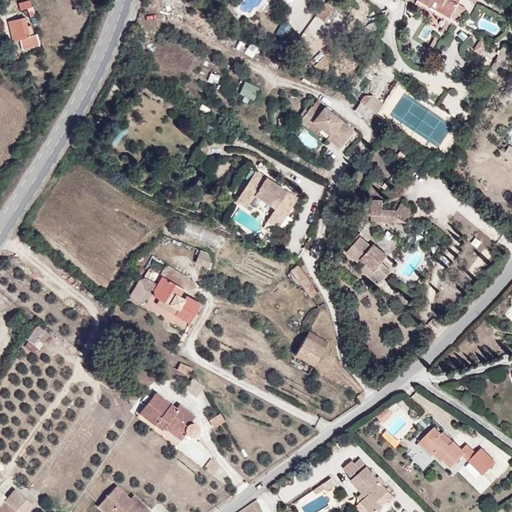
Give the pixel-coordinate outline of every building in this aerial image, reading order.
[(321,19),(329,9),(328,8),(330,7),(321,0),(315,0),(309,8),(321,19)] [(29,13),(26,3),(21,4),(24,14),(29,13)] [(456,22),(467,10),(461,6),(450,18),(456,22)] [(12,16),(11,10),(0,12),(1,18),(12,16)] [(24,34),(19,14),(12,16),(1,18),(7,39),(14,37),(17,46),(32,42),(30,33),(24,34)] [(306,44),(323,23),(316,17),(298,37),(306,44)] [(502,54),(508,42),(499,37),(492,49),(502,54)] [(241,51),(244,42),(236,39),(233,48),(241,51)] [(250,43),(244,54),(252,58),(258,47),(250,43)] [(494,68),(502,54),(492,49),(484,63),(494,68)] [(207,81),(217,84),(219,76),(210,73),(207,81)] [(253,101),(259,88),(244,82),(238,95),(253,101)] [(312,106),(317,100),(308,92),(303,99),(312,106)] [(370,122),(382,102),(365,93),(353,113),(370,122)] [(323,134),(338,116),(317,100),(312,106),(303,99),(290,116),(302,124),(305,120),(323,134)] [(331,147),(349,125),(338,116),(323,134),(320,138),(331,147)] [(297,138),(311,150),(318,142),(303,129),(297,138)] [(291,192),(246,164),(231,188),(243,196),(244,194),(265,206),(259,217),(272,224),(291,192)] [(243,196),(231,188),(226,196),(238,204),(243,196)] [(393,212),(403,217),(410,205),(397,198),(390,210),(377,210),(378,195),(368,195),(367,216),(393,216),(393,212)] [(376,281),(387,268),(377,259),(383,252),(370,241),(368,243),(357,234),(344,249),(355,258),(357,255),(363,260),(358,266),(376,281)] [(207,268),(211,255),(198,251),(194,265),(207,268)] [(174,278),(178,270),(156,258),(151,267),(174,278)] [(146,276),(151,267),(141,261),(136,271),(146,276)] [(313,289),(292,262),(284,269),(303,296),(313,289)] [(187,304),(192,294),(176,286),(174,289),(169,287),(174,278),(151,267),(146,276),(141,286),(141,291),(149,295),(150,291),(162,296),(158,304),(181,316),(182,314),(187,304)] [(162,296),(150,291),(149,295),(147,299),(158,304),(162,296)] [(186,316),(191,305),(187,304),(182,314),(186,316)] [(319,336),(300,322),(296,327),(316,341),(319,336)] [(35,346),(44,331),(35,326),(26,341),(35,346)] [(316,341),(296,327),(284,345),(303,359),(316,341)] [(80,364),(93,374),(98,368),(97,350),(93,347),(80,364)] [(199,363),(185,355),(180,363),(195,370),(199,363)] [(180,362),(176,370),(187,376),(191,369),(180,362)] [(511,365),(501,369),(503,376),(511,373),(511,365)] [(511,379),(511,373),(503,376),(505,382),(511,379)] [(192,378),(183,389),(195,398),(203,387),(192,378)] [(153,416),(156,412),(162,417),(160,421),(177,434),(182,427),(184,429),(187,430),(190,430),(192,428),(193,423),(191,420),(188,419),(191,415),(175,401),(172,405),(150,388),(135,407),(150,419),(153,416)] [(208,422),(219,416),(214,409),(204,415),(208,422)] [(383,424),(392,415),(385,409),(377,417),(383,424)] [(156,412),(153,416),(160,421),(162,417),(156,412)] [(433,427),(415,445),(428,457),(430,456),(437,463),(441,463),(448,471),(464,454),(484,474),(495,462),(482,449),(478,453),(469,444),(461,451),(453,442),(450,441),(443,434),(440,434),(433,427)] [(344,457),(340,452),(330,460),(340,472),(337,474),(352,491),(347,494),(361,510),(373,501),(367,494),(378,483),(356,458),(354,459),(350,463),(344,457)] [(354,459),(349,453),(344,457),(350,463),(354,459)] [(199,461),(204,465),(210,457),(205,454),(199,461)] [(305,489),(312,484),(309,480),(302,485),(305,489)] [(135,511),(143,504),(128,491),(125,494),(111,481),(95,498),(110,511),(131,511),(133,511),(135,511)] [(373,501),(384,490),(378,483),(367,494),(373,501)] [(0,511),(15,511),(27,500),(10,485),(0,496),(0,511)] [(110,511),(95,498),(93,501),(104,511),(110,511)] [(418,511),(408,501),(400,508),(403,511),(418,511)]
